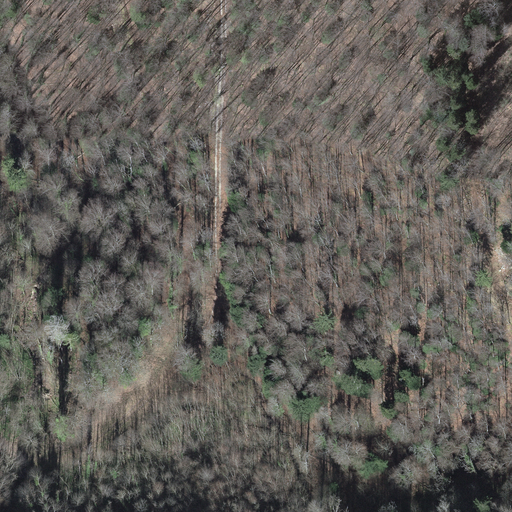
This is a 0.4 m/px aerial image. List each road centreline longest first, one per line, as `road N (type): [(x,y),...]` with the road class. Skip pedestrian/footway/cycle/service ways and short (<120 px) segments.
road 1 (track): [(0,427),(39,456),(88,451),(140,416),(208,324),(219,260),(223,0)]
road 2 (track): [(158,389),(181,323),(187,270),(128,0)]
road 3 (track): [(511,4),(472,173),(496,281),(511,310)]
road 4 (track): [(158,389),(292,439)]
